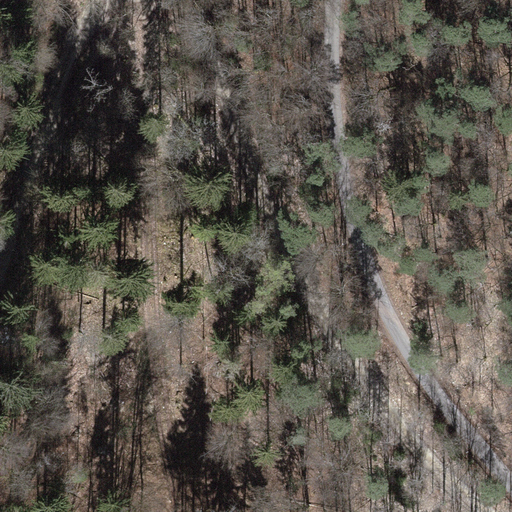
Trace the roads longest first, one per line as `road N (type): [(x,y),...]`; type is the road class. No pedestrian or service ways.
road 1 (track): [(168,0),(191,16),(232,75),(298,240),(374,393),(483,511)]
road 2 (residential): [(334,0),(329,94),(349,203),(383,301),(431,391),(511,484)]
road 3 (track): [(194,511),(180,464),(162,307),(146,0)]
road 4 (track): [(116,0),(69,64),(0,285)]
